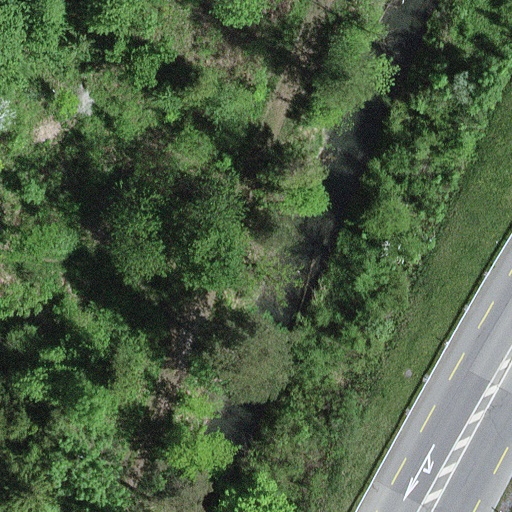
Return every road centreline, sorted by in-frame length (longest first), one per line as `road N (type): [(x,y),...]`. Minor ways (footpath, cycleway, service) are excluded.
road 1 (track): [(0,202),(36,206),(137,308),(70,511)]
road 2 (primary): [(511,364),(432,511)]
